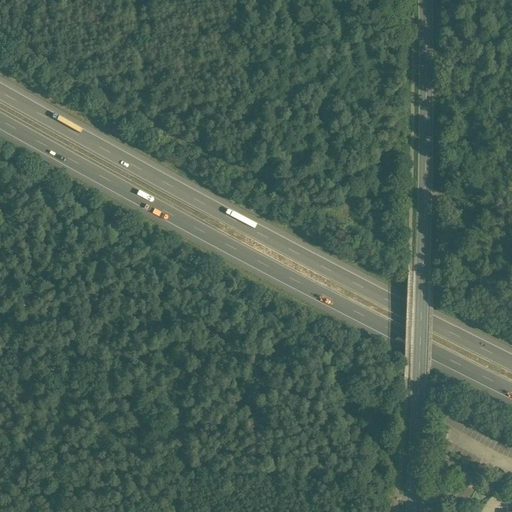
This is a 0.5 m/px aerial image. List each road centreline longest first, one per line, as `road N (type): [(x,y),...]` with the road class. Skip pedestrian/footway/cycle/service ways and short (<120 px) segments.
road 1 (motorway): [(0,120),(511,389)]
road 2 (motorway): [(511,361),(0,92)]
road 3 (secondary): [(426,0),(412,511)]
